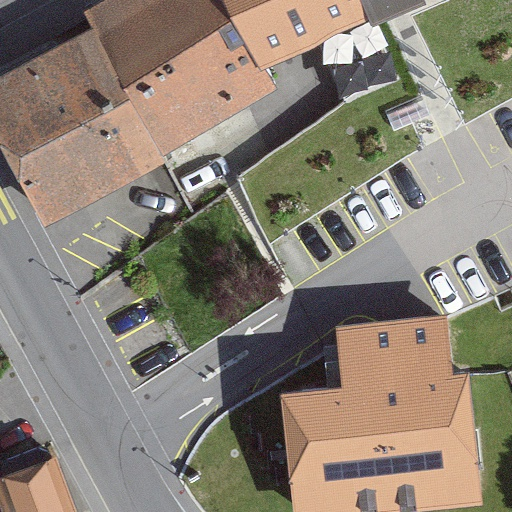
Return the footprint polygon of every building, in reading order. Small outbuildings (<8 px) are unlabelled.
[(108,0),(84,14),(94,30),(163,156),(277,90),(265,70),(225,0),(108,0)] [(225,0),(265,70),(420,0),(225,0)] [(94,30),(0,79),(0,135),(48,227),(166,165),(163,156),(94,30)] [(284,397),(295,511),(388,511),(481,502),(468,378),(449,380),(443,324),(337,334),(343,391),(284,397)] [(74,511),(55,459),(0,479),(0,489),(8,511),(74,511)]
